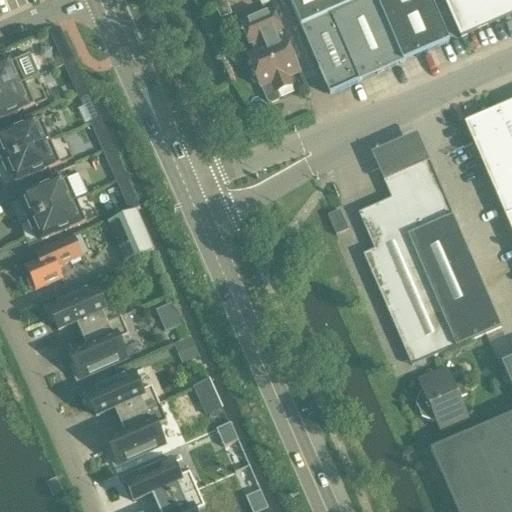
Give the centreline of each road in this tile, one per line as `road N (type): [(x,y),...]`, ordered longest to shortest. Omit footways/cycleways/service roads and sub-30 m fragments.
road 1 (unclassified): [(195,205),(511,66)]
road 2 (secondary): [(326,511),(195,205)]
road 3 (unclassified): [(93,511),(0,300)]
road 4 (secondary): [(195,205),(104,0)]
